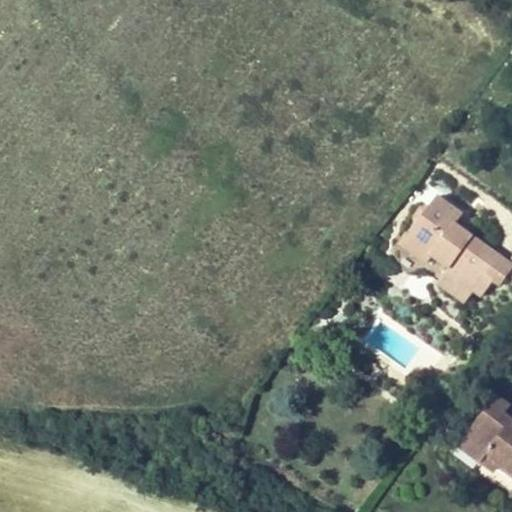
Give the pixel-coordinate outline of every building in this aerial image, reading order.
[(493,267),(490,250),(456,225),(463,215),(437,197),(430,207),(423,208),(416,217),(417,224),(403,245),(428,263),(434,255),(450,267),(439,283),(467,303),(476,291),(484,297),(496,281),(488,275),(493,267)] [(502,286),(511,272),(511,265),(490,250),(493,267),(488,275),(496,281),(502,286)] [(487,409),(500,419),(511,404),(492,390),(480,405),(486,410),(487,409)] [(490,452),(502,461),(511,469),(511,419),(511,420),(508,425),(500,419),(487,409),(486,410),(461,444),(483,461),(490,452)] [(490,452),(483,461),(495,470),(502,461),(490,452)]
